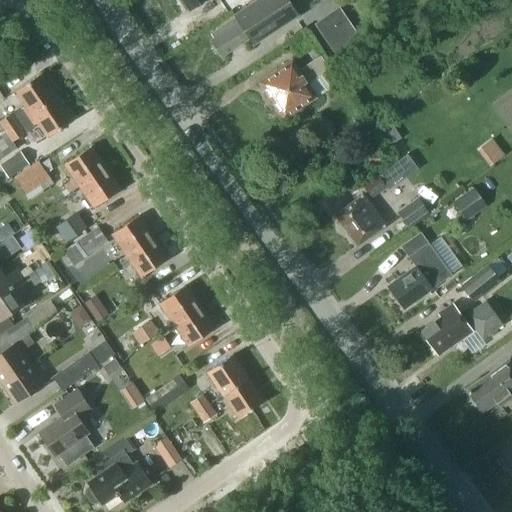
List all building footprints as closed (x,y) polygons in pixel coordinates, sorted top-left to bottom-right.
[(181,0),(189,11),(206,0),(217,0),(181,0)] [(255,0),(234,14),(237,18),(237,19),(212,35),(215,40),(211,42),(213,44),(212,48),(216,54),(219,54),(222,57),(249,40),(253,46),(299,15),(288,0),(255,0)] [(248,0),(223,0),(232,13),(250,2),(248,0)] [(346,5),(320,22),(341,53),(367,36),(346,5)] [(370,61),(379,73),(401,58),(393,46),(370,61)] [(307,85),(329,71),(320,57),(298,72),(291,62),(259,84),(275,107),(273,109),(276,114),(279,114),(283,120),(316,98),(307,85)] [(24,105),(0,121),(0,136),(0,137),(6,133),(57,98),(42,75),(15,93),(24,105)] [(57,98),(6,133),(12,141),(34,127),(37,124),(47,139),(73,121),(57,98)] [(401,138),(390,121),(379,129),(390,145),(401,138)] [(0,137),(0,158),(16,148),(12,141),(6,133),(0,137)] [(64,166),(79,188),(106,169),(91,148),(64,166)] [(380,149),(367,150),(368,164),(381,164),(380,149)] [(20,151),(0,164),(0,165),(8,178),(29,165),(20,151)] [(396,185),(425,167),(416,152),(387,170),(396,185)] [(14,180),(25,196),(50,178),(39,163),(14,180)] [(120,191),(106,169),(79,188),(93,209),(120,191)] [(377,174),(362,185),(371,197),(386,187),(377,174)] [(453,201),(466,220),(476,213),(473,208),(483,201),(473,187),(453,201)] [(357,247),(385,226),(363,196),(335,216),(357,247)] [(428,212),(417,197),(396,212),(407,227),(428,212)] [(83,212),(63,227),(74,242),(94,227),(83,212)] [(127,257),(153,239),(138,217),(112,236),(127,257)] [(98,227),(62,250),(72,266),(108,242),(98,227)] [(168,260),(153,239),(127,257),(141,279),(168,260)] [(450,275),(444,267),(427,245),(409,258),(415,267),(387,288),(404,311),(432,290),(431,289),(450,275)] [(500,280),(494,272),(487,263),(460,285),(473,302),(500,280)] [(0,270),(0,296),(24,280),(17,270),(5,278),(0,270)] [(30,290),(24,280),(0,296),(0,322),(25,306),(19,298),(30,290)] [(159,305),(174,326),(200,308),(186,287),(159,305)] [(0,355),(0,384),(0,385),(30,365),(22,353),(33,345),(27,336),(34,332),(32,330),(57,310),(51,301),(0,336),(0,340),(7,350),(0,355)] [(438,358),(472,333),(475,331),(481,340),(502,325),(485,302),(473,311),(466,309),(459,314),(452,305),(438,316),(440,319),(420,333),(438,358)] [(87,304),(76,313),(87,326),(98,317),(87,304)] [(215,330),(200,308),(174,326),(189,348),(215,330)] [(147,322),(131,333),(139,345),(158,331),(150,320),(147,322)] [(155,344),(165,355),(177,344),(167,333),(155,344)] [(105,340),(52,376),(62,390),(115,354),(105,340)] [(207,374),(223,397),(249,379),(233,356),(207,374)] [(102,365),(109,375),(120,367),(114,357),(102,365)] [(473,406),(478,406),(482,411),(495,402),(499,407),(511,397),(511,396),(510,393),(511,391),(511,362),(510,359),(484,378),(485,379),(468,392),(470,396),(469,400),(473,406)] [(30,365),(0,385),(14,405),(44,385),(30,365)] [(173,379),(154,392),(164,406),(183,393),(173,379)] [(264,402),(249,379),(223,397),(238,420),(264,402)] [(138,407),(150,400),(140,381),(127,388),(138,407)] [(94,447),(86,435),(88,434),(77,419),(90,410),(77,390),(54,406),(62,418),(39,434),(55,457),(59,454),(67,466),(94,447)] [(190,402),(196,412),(209,404),(203,394),(190,402)] [(209,404),(196,412),(203,422),(216,414),(209,404)] [(181,425),(186,432),(196,425),(191,418),(181,425)] [(161,442),(174,467),(189,459),(175,434),(161,442)] [(96,504),(100,501),(102,506),(119,494),(125,503),(151,485),(137,463),(132,466),(125,456),(135,449),(126,435),(102,451),(109,461),(101,467),(104,472),(88,484),(90,488),(86,491),(85,496),(91,503),(96,504)]
